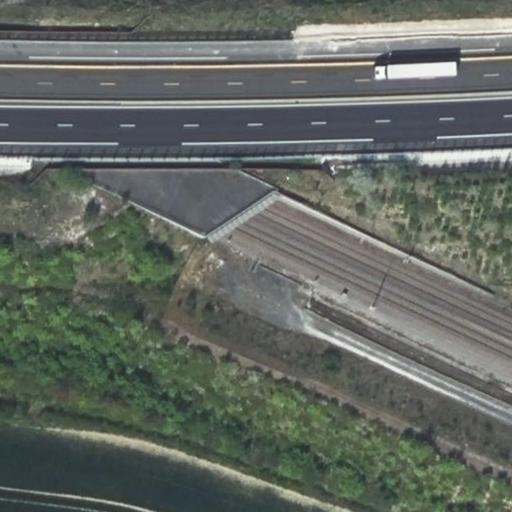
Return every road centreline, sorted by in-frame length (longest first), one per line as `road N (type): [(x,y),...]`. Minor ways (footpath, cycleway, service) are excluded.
road 1 (motorway): [(0,124),(511,115)]
road 2 (motorway): [(511,66),(0,73)]
road 3 (track): [(0,245),(175,257)]
